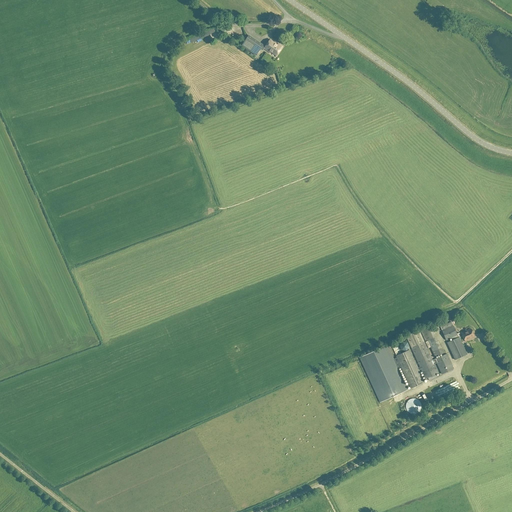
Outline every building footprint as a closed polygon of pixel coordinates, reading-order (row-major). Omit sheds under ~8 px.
[(241,45),(256,55),(262,47),(247,37),(241,45)] [(270,40),(264,49),(269,53),(270,51),(276,56),(282,46),(278,44),(277,45),(270,40)] [(440,325),(442,330),(446,340),(451,338),(452,340),(447,342),(455,360),(467,354),(462,342),(465,341),(474,337),(471,329),(462,333),(463,336),(459,337),(458,337),(453,325),(452,322),(445,324),(444,323),(440,325)] [(420,329),(425,341),(427,345),(429,344),(435,357),(443,353),(435,337),(430,325),(420,329)] [(406,336),(418,363),(416,364),(409,349),(396,356),(411,389),(424,382),(419,370),(420,369),(425,379),(438,373),(434,364),(436,363),(442,374),(454,369),(447,354),(436,359),(433,360),(419,330),(406,336)] [(408,350),(406,343),(400,344),(402,352),(408,350)] [(381,401),(408,389),(388,346),(361,358),(381,401)] [(406,403),(406,404),(406,405),(406,407),(406,408),(406,409),(407,411),(408,412),(409,412),(410,413),(411,414),(413,414),(414,414),(415,414),(417,413),(418,413),(419,412),(420,411),(420,410),(421,408),(421,407),(421,406),(421,404),(421,403),(420,402),(419,401),(418,400),(417,399),(416,399),(415,398),(414,398),(412,398),(411,399),(410,399),(409,400),(408,401),(407,402),(406,403)]
